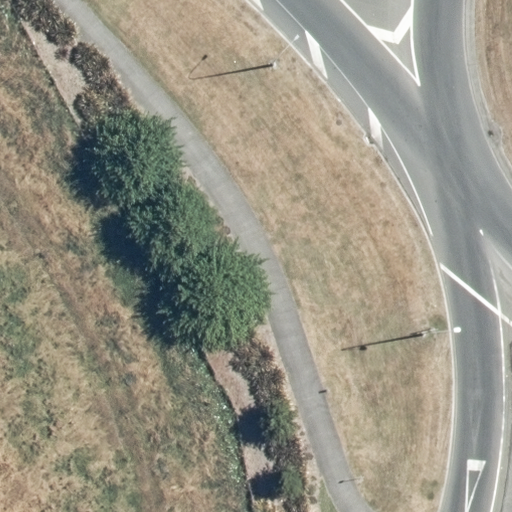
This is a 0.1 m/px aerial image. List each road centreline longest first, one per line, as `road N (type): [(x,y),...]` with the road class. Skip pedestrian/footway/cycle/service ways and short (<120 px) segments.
road 1 (trunk): [(461,511),(478,429),(476,295),(454,185)]
road 2 (secondary): [(444,164),(285,0)]
road 3 (trunk): [(444,164),(439,0)]
